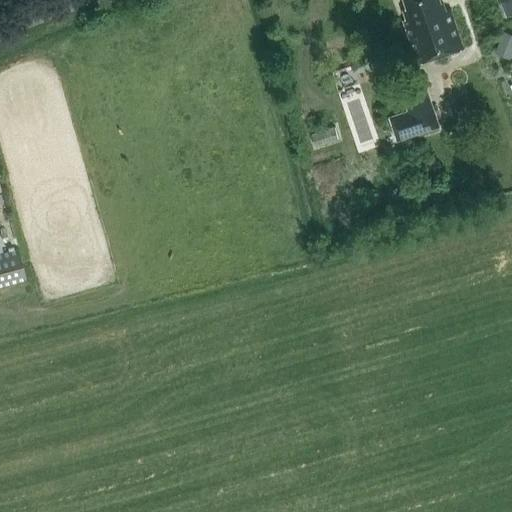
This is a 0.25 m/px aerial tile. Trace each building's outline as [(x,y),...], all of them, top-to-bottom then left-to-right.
[(421,63),(464,47),(451,9),(446,10),(444,2),(441,3),(440,0),(406,0),(409,9),(405,10),(408,19),(405,20),(421,63)] [(511,33),(504,30),(498,45),(511,50),(511,33)] [(397,138),(414,133),(438,125),(421,71),(396,79),(406,110),(389,115),(397,138)] [(313,134),(319,147),(342,137),(336,124),(313,134)] [(0,285),(24,279),(16,249),(0,253),(0,285)]
